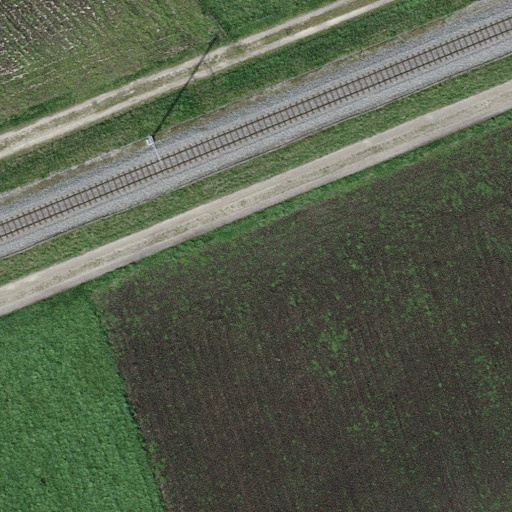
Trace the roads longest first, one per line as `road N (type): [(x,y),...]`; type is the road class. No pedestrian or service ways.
road 1 (track): [(0,311),(511,103)]
road 2 (track): [(0,154),(380,0)]
